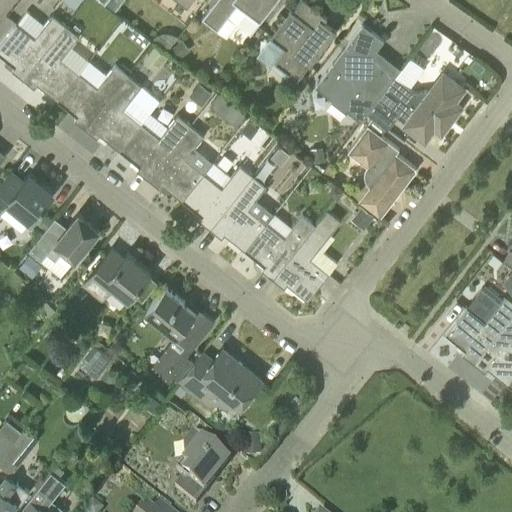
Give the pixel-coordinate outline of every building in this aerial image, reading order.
[(236,22),(239,25),(250,33),(276,0),(215,0),(202,18),(217,29),(228,16),(237,4),(245,10),(236,22)] [(289,71),(285,75),(295,82),(308,64),(310,66),(337,30),(325,20),(328,16),(306,0),(300,0),(293,9),(292,8),(271,36),(286,47),(275,61),(289,71)] [(115,17),(110,12),(105,18),(111,23),(115,17)] [(23,78),(66,25),(53,14),(35,37),(16,22),(0,42),(0,53),(15,65),(12,69),(23,78)] [(366,113),(395,75),(402,67),(400,66),(397,71),(374,53),(384,40),(363,24),(316,86),(333,99),(342,87),(357,98),(348,110),(361,120),(362,119),(366,113)] [(80,35),(66,25),(23,78),(35,87),(38,84),(58,100),(79,72),(61,58),(80,35)] [(179,60),(191,50),(182,40),(170,50),(179,60)] [(159,65),(166,56),(155,47),(148,56),(159,65)] [(77,115),(74,119),(86,128),(129,74),(116,64),(97,87),(79,72),(58,100),(77,115)] [(416,91),(395,75),(366,113),(367,113),(386,128),(388,129),(404,141),(405,141),(389,129),(396,118),(425,140),(433,130),(435,131),(437,129),(441,133),(461,106),(457,103),(459,100),(456,98),(464,88),(444,73),(432,89),(416,91)] [(86,128),(97,137),(100,134),(121,150),(142,122),(150,112),(132,98),(142,85),(129,74),(86,128)] [(193,93),(204,102),(211,93),(200,84),(193,93)] [(225,109),(231,102),(219,93),(210,104),(218,110),(225,109)] [(378,216),(403,183),(409,178),(412,171),(416,167),(396,152),(399,148),(381,134),(386,128),(367,113),(366,113),(362,119),(368,124),(348,151),(369,167),(367,172),(368,178),(372,183),(358,201),(378,216)] [(142,122),(121,150),(140,165),(137,169),(148,178),(191,124),(178,114),(160,137),(142,122)] [(241,131),(253,140),(262,129),(250,120),(241,131)] [(204,135),(191,124),(148,178),(160,187),(162,184),(183,200),(204,172),(186,158),(204,135)] [(280,146),(271,157),(281,164),(289,154),(280,146)] [(323,147),(312,149),(313,161),(324,160),(323,147)] [(204,172),(183,200),(202,215),(199,219),(211,228),(254,174),(240,164),(231,175),(213,161),(204,172)] [(31,220),(54,192),(30,173),(24,180),(11,170),(0,183),(0,211),(8,202),(31,220)] [(245,250),(267,222),(249,208),(267,185),(254,174),(211,228),(222,237),(225,234),(245,250)] [(328,192),(336,199),(342,191),(334,184),(328,192)] [(373,216),(362,207),(355,216),(366,225),(373,216)] [(63,231),(52,222),(28,251),(41,261),(47,254),(55,260),(63,250),(75,260),(100,229),(79,212),(63,231)] [(265,265),(262,269),(273,278),(316,224),(321,218),(315,224),(303,214),(284,237),(267,222),(245,250),(265,265)] [(273,278),(285,287),(287,284),(308,300),(330,273),(311,258),(334,229),(321,218),(316,224),(273,278)] [(511,240),(508,246),(511,249),(503,260),(511,266),(511,240)] [(151,270),(128,251),(118,264),(106,254),(84,283),(102,297),(112,285),(128,298),(151,270)] [(37,263),(29,256),(20,267),(28,274),(37,263)] [(176,335),(174,337),(191,351),(214,321),(202,311),(200,313),(166,286),(146,311),(176,335)] [(462,353),(474,362),(511,314),(511,304),(504,298),(494,310),(476,295),(445,333),(465,349),(462,353)] [(48,316),(56,308),(43,297),(48,316)] [(508,384),(511,378),(511,314),(474,362),(485,371),(488,368),(508,384)] [(80,365),(97,379),(112,360),(94,346),(80,365)] [(236,412),(262,379),(222,347),(213,359),(202,351),(194,361),(180,378),(196,391),(201,384),(236,412)] [(187,356),(171,375),(178,381),(180,378),(194,361),(187,356)] [(63,367),(57,374),(63,378),(68,371),(63,367)] [(152,396),(144,406),(152,412),(160,403),(152,396)] [(0,428),(0,457),(12,442),(20,431),(7,420),(0,428)] [(229,460),(203,438),(193,431),(182,444),(184,461),(176,471),(183,477),(175,488),(196,505),(215,481),(213,480),(229,460)] [(261,456),(261,437),(242,438),(242,457),(261,456)] [(25,451),(12,442),(0,457),(0,462),(10,470),(25,451)] [(0,511),(6,511),(23,491),(4,477),(0,481),(0,511)] [(19,511),(45,511),(40,507),(49,495),(39,487),(19,511)] [(99,511),(99,508),(92,503),(84,511),(99,511)] [(171,511),(161,503),(153,511),(152,511),(148,508),(144,511),(171,511)]
